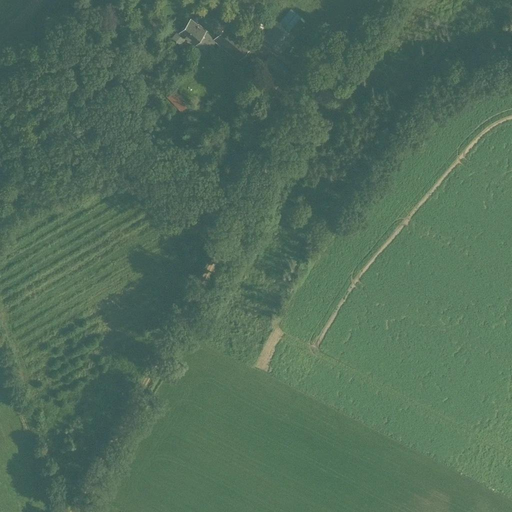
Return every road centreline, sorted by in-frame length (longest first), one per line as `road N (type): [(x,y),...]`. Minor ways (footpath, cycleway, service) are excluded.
road 1 (track): [(386,0),(297,110),(69,511)]
road 2 (track): [(65,511),(0,336)]
